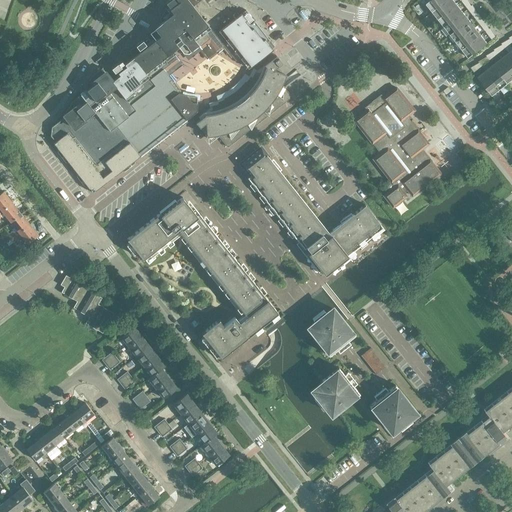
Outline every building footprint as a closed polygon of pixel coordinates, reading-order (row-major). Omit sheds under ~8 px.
[(215,30),(237,13),(227,0),(215,0),(215,1),(214,0),(173,0),(176,3),(170,8),(168,5),(160,19),(162,22),(160,24),(180,49),(184,53),(188,54),(192,51),(192,52),(199,46),(202,50),(205,54),(214,47),(214,45),(214,44),(223,45),(213,33),(215,31),(215,30)] [(430,0),(426,4),(432,12),(447,0),(430,0)] [(447,0),(432,12),(438,19),(457,5),(452,0),(447,0)] [(467,9),(472,14),(476,11),(472,4),(471,5),(467,9)] [(438,19),(444,27),(463,12),(457,5),(438,19)] [(274,46),(254,21),(248,26),(241,17),(247,12),(246,10),(239,15),(237,13),(215,30),(215,31),(213,33),(223,45),(233,58),(233,57),(235,59),(237,60),(239,58),(242,60),(246,66),(249,66),(251,65),(274,46)] [(444,27),(450,35),(469,20),(463,12),(444,27)] [(478,12),(473,16),(478,22),(482,19),(478,12)] [(450,35),(456,42),(475,28),(469,20),(450,35)] [(479,24),(484,30),(488,26),(484,20),(479,24)] [(456,42),(462,50),(481,35),(475,28),(456,42)] [(485,32),(490,37),(494,34),(490,28),(485,32)] [(136,46),(129,51),(133,57),(159,90),(167,84),(170,81),(170,78),(168,75),(173,72),(171,68),(173,67),(172,66),(177,63),(177,58),(174,54),(172,51),(156,30),(142,41),(146,46),(140,51),(136,46)] [(468,58),(487,43),(481,35),(462,50),(468,58)] [(501,43),(502,45),(505,48),(511,44),(507,40),(501,43)] [(497,55),(503,50),(500,46),(493,49),(497,55)] [(490,61),(495,56),(492,52),(486,55),(490,61)] [(501,59),(511,72),(511,57),(509,53),(501,59)] [(207,113),(195,122),(199,128),(200,127),(206,136),(207,136),(217,134),(218,135),(227,147),(232,144),(241,136),(241,137),(242,136),(250,129),(251,129),(259,122),(260,122),(268,115),(268,116),(269,115),(277,108),(277,109),(278,108),(287,101),(287,100),(291,97),(284,88),(281,84),(283,80),(285,74),(277,72),(275,69),(282,63),(278,57),(276,55),(264,64),(266,67),(258,73),(255,72),(252,78),(250,77),(246,83),(245,82),(240,87),(230,95),(224,99),(224,100),(218,102),(218,104),(212,106),(212,109),(207,113)] [(116,74),(110,78),(136,111),(138,113),(146,106),(154,100),(152,97),(155,95),(159,91),(160,92),(159,90),(133,57),(125,64),(114,72),(116,74)] [(478,61),(479,63),(482,67),(488,62),(485,58),(478,61)] [(493,65),(508,83),(511,80),(511,72),(501,59),(493,65)] [(470,68),(474,73),(480,68),(477,64),(470,68)] [(486,71),(500,89),(508,83),(493,65),(486,71)] [(51,127),(50,136),(55,142),(53,143),(75,170),(82,180),(92,193),(115,175),(140,156),(166,135),(187,119),(173,103),(170,99),(171,98),(172,98),(179,93),(170,81),(167,84),(159,90),(160,92),(159,91),(155,95),(152,97),(154,100),(146,106),(138,113),(136,111),(110,78),(109,76),(102,68),(101,69),(92,76),(84,87),(85,89),(80,93),(81,94),(71,102),(70,103),(71,104),(63,114),(65,116),(63,118),(51,127)] [(478,77),(492,96),(500,89),(486,71),(478,77)] [(384,196),(393,207),(407,196),(403,192),(407,189),(412,196),(423,187),(424,188),(430,183),(429,182),(440,174),(429,160),(428,161),(419,151),(428,144),(411,122),(413,120),(412,119),(410,120),(406,116),(414,110),(396,88),(383,98),(381,95),(365,107),(367,110),(354,120),(380,154),(373,159),(391,181),(385,185),(390,191),(384,196)] [(171,98),(170,99),(173,103),(187,119),(195,113),(197,111),(197,108),(197,97),(191,96),(187,96),(187,95),(182,94),(179,93),(172,98),(171,98)] [(261,148),(241,163),(250,175),(247,178),(304,249),(306,247),(310,252),(308,254),(325,275),(348,256),(348,255),(383,227),(365,204),(329,233),(261,148)] [(456,153),(465,165),(470,160),(462,149),(456,153)] [(0,211),(12,202),(3,191),(0,193),(0,211)] [(160,213),(127,239),(142,259),(174,234),(222,295),(238,314),(234,317),(224,325),(219,319),(201,333),(221,357),(241,341),(261,326),(263,328),(271,322),(276,327),(284,320),(269,301),(199,213),(197,215),(182,197),(161,214),(160,213)] [(21,213),(12,202),(0,211),(0,218),(2,217),(2,218),(5,216),(10,222),(21,213)] [(29,224),(21,213),(10,222),(14,227),(11,229),(13,231),(7,236),(3,239),(6,243),(29,224)] [(27,244),(38,235),(29,224),(6,243),(9,246),(13,243),(19,239),(20,240),(23,238),(27,244)] [(90,282),(73,272),(67,281),(65,280),(63,285),(65,286),(61,292),(77,301),(73,307),(89,317),(85,323),(102,333),(114,313),(98,304),(102,297),(86,288),(90,282)] [(355,334),(340,316),(339,317),(332,309),(309,327),(316,336),(314,337),(329,355),(339,347),(340,348),(345,343),(355,334)] [(199,323),(196,319),(190,323),(194,328),(199,323)] [(134,326),(120,337),(128,347),(142,336),(134,326)] [(150,346),(142,336),(128,347),(136,357),(150,346)] [(157,356),(150,346),(136,357),(143,367),(157,356)] [(105,365),(116,357),(112,352),(102,360),(105,365)] [(162,368),(165,366),(157,356),(143,367),(151,376),(147,379),(148,379),(162,368)] [(105,365),(110,370),(120,362),(116,357),(105,365)] [(341,408),(359,393),(351,383),(351,382),(351,381),(350,382),(348,379),(348,378),(347,377),(347,378),(338,367),(320,382),(321,383),(312,390),(331,414),(340,407),(341,408)] [(169,378),(162,368),(148,379),(155,389),(169,378)] [(121,384),(131,376),(127,371),(117,379),(121,384)] [(121,384),(125,390),(135,381),(131,376),(121,384)] [(177,388),(169,378),(155,389),(163,399),(177,388)] [(395,385),(385,392),(384,393),(384,392),(383,393),(383,394),(381,396),(380,395),(379,396),(379,397),(369,405),(384,424),(385,423),(392,431),(415,413),(408,404),(410,403),(395,385)] [(393,496),(388,500),(372,511),(401,511),(405,510),(406,511),(420,511),(448,490),(444,485),(487,451),(489,455),(510,439),(509,438),(502,429),(511,421),(511,386),(484,409),(487,412),(468,427),(469,429),(428,462),(433,467),(396,496),(394,494),(393,496)] [(136,404),(146,396),(142,391),(132,399),(136,404)] [(187,393),(172,404),(180,414),(194,403),(187,393)] [(136,404),(140,409),(150,401),(146,396),(136,404)] [(74,409),(84,422),(95,414),(85,402),(77,409),(76,408),(74,409)] [(188,424),(202,413),(194,403),(180,414),(188,424)] [(74,412),(66,418),(75,430),(84,422),(74,409),(73,411),(74,412)] [(210,423),(202,413),(188,424),(195,434),(210,423)] [(66,418),(58,424),(57,423),(55,425),(65,437),(75,430),(66,418)] [(158,432),(168,424),(164,419),(154,427),(158,432)] [(217,433),(210,423),(195,434),(203,443),(200,446),(214,435),(217,433)] [(158,432),(162,437),(172,429),(168,424),(158,432)] [(54,427),(46,433),(55,445),(65,437),(55,425),(53,426),(54,427)] [(102,436),(104,440),(111,435),(108,431),(102,436)] [(46,433),(38,440),(37,438),(35,440),(45,453),(55,445),(46,433)] [(221,445),(214,435),(200,446),(208,456),(221,445)] [(119,445),(112,437),(101,446),(109,456),(121,446),(120,445),(119,445)] [(173,451),(183,443),(179,438),(169,446),(173,451)] [(35,442),(26,449),(35,461),(45,453),(35,440),(34,441),(35,442)] [(88,447),(91,451),(97,445),(94,442),(88,447)] [(173,451),(177,457),(187,448),(183,443),(173,451)] [(229,455),(221,445),(208,456),(215,466),(229,455)] [(128,457),(122,449),(123,448),(121,446),(109,456),(117,466),(128,457)] [(85,455),(91,451),(88,447),(82,452),(85,455)] [(5,450),(0,453),(0,470),(12,460),(6,452),(5,450)] [(75,457),(68,462),(71,466),(78,461),(75,457)] [(134,465),(128,457),(117,466),(124,476),(137,466),(135,464),(134,465)] [(188,471),(198,463),(194,458),(184,466),(188,471)] [(88,467),(83,461),(79,463),(84,470),(88,467)] [(71,466),(68,462),(62,467),(65,471),(71,466)] [(188,471),(192,476),(203,468),(198,463),(188,471)] [(77,465),(73,468),(78,475),(82,472),(77,465)] [(143,476),(137,469),(138,468),(137,466),(124,476),(132,485),(143,476)] [(8,467),(1,473),(4,476),(11,471),(8,467)] [(55,472),(49,478),(51,482),(58,476),(55,472)] [(94,483),(98,480),(93,474),(89,477),(94,483)] [(150,484),(143,476),(132,485),(139,495),(152,485),(151,483),(150,484)] [(89,488),(92,485),(87,478),(83,481),(89,488)] [(35,490),(26,479),(20,484),(22,487),(13,494),(23,507),(24,508),(25,506),(33,500),(30,495),(35,490)] [(103,487),(98,480),(94,483),(99,490),(103,487)] [(55,482),(43,492),(50,500),(49,501),(50,503),(63,492),(55,482)] [(97,491),(92,485),(89,488),(94,494),(97,491)] [(147,505),(159,496),(153,488),(154,487),(152,485),(139,495),(147,505)] [(52,505),(53,504),(59,511),(70,502),(63,492),(50,503),(52,505)] [(110,503),(113,500),(109,493),(105,496),(110,503)] [(24,508),(23,507),(13,494),(3,502),(10,511),(17,511),(21,509),(22,509),(24,508)] [(104,508),(108,505),(103,498),(99,501),(104,508)] [(119,506),(113,500),(110,503),(115,509),(119,506)] [(10,511),(3,502),(0,504),(0,511),(10,511)] [(70,502),(59,511),(77,511),(78,511),(70,502)]
